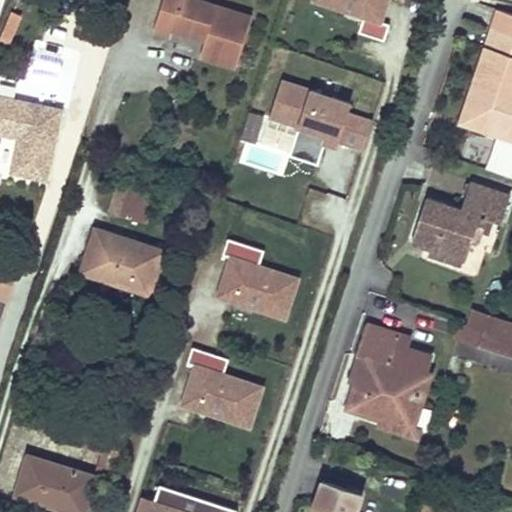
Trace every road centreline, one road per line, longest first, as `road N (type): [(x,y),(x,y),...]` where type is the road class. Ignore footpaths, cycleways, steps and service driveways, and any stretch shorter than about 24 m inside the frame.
road 1 (residential): [(279,511),(452,0)]
road 2 (residential): [(90,156),(0,419)]
